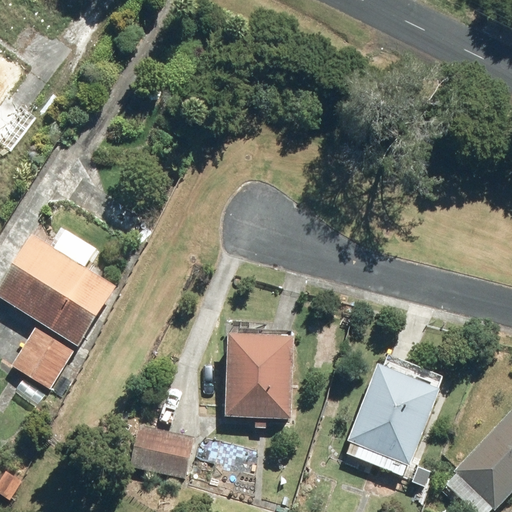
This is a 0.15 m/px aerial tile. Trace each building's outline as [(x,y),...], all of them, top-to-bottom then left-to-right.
[(32,71),(0,47),(0,158),(0,157),(0,151),(1,150),(2,151),(27,117),(9,103),(32,71)] [(133,229),(145,236),(152,225),(140,218),(133,229)] [(57,248),(55,252),(34,239),(0,293),(0,299),(80,350),(117,291),(86,271),(97,253),(66,234),(57,248)] [(37,331),(14,369),(52,392),(75,354),(37,331)] [(255,433),(265,434),(265,424),(292,425),(292,422),(294,343),(229,342),(226,423),(255,424),(255,433)] [(440,394),(381,371),(378,370),(349,445),(353,447),(349,458),(405,480),(409,469),(411,470),(412,467),(440,394)] [(18,393),(40,410),(49,398),(27,381),(18,393)] [(511,418),(457,476),(493,511),(499,511),(511,499),(511,418)] [(144,428),(134,470),(188,483),(198,441),(144,428)] [(10,472),(0,485),(0,492),(11,500),(24,482),(10,472)] [(423,472),(417,491),(427,495),(434,476),(423,472)]
